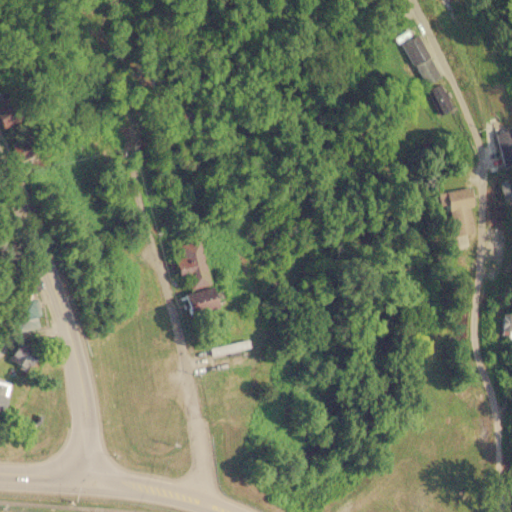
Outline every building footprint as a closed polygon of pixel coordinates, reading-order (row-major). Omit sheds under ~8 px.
[(439,76),(415,35),(399,45),(424,85),(439,76)] [(438,114),(449,109),(439,85),(428,89),(438,114)] [(0,123),(8,116),(0,105),(0,123)] [(469,187),(443,190),(444,209),(471,206),(469,187)] [(181,288),(208,283),(200,243),(173,248),(181,288)] [(197,308),(215,306),(212,289),(194,291),(197,308)] [(13,323),(39,318),(35,299),(9,304),(13,323)] [(510,312),(500,312),(500,336),(511,336),(511,307),(510,307),(510,312)] [(248,350),(247,341),(208,343),(209,352),(248,350)]
